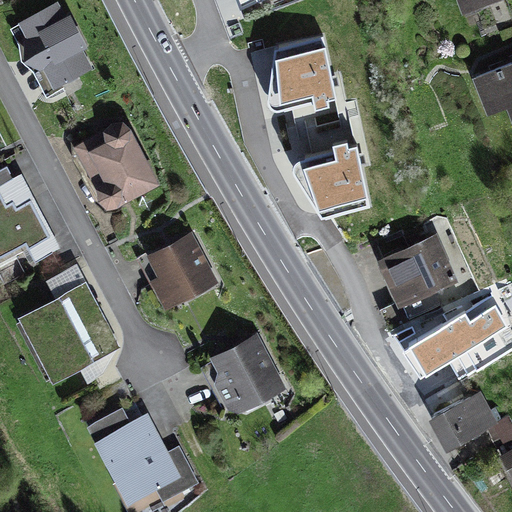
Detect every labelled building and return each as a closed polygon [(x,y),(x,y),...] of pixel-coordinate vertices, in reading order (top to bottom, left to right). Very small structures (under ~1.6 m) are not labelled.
[(462,0),(468,15),(510,0),(462,0)] [(65,12),(21,33),(51,96),(95,75),(65,12)] [(511,68),(480,80),(493,114),(511,107),(511,68)] [(125,125),(71,153),(102,215),(157,187),(125,125)] [(0,265),(28,250),(35,263),(52,254),(60,268),(78,258),(19,153),(0,163),(0,265)] [(142,264),(168,314),(217,289),(190,238),(142,264)] [(439,238),(381,262),(401,308),(458,284),(439,238)] [(87,285),(20,320),(55,387),(122,352),(87,285)] [(434,341),(398,362),(419,398),(456,376),(434,341)] [(262,342),(207,364),(229,418),(284,396),(262,342)] [(482,392),(437,420),(457,451),(502,424),(482,392)] [(127,412),(92,431),(134,509),(183,482),(149,417),(134,425),(127,412)] [(511,452),(503,458),(511,474),(511,452)]
